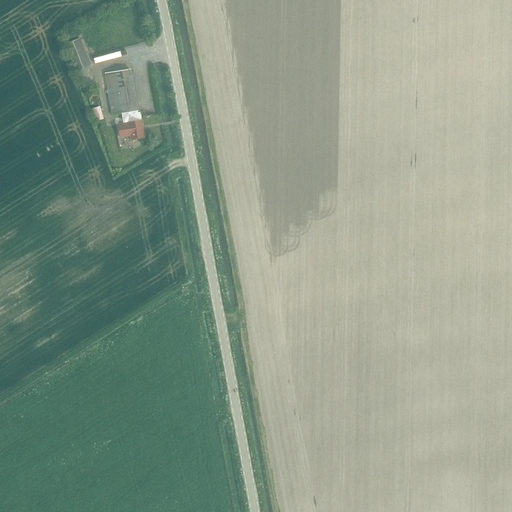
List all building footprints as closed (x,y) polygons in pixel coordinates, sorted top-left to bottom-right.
[(64,44),(76,72),(90,66),(79,38),(64,44)] [(105,74),(112,115),(137,111),(130,69),(105,74)] [(90,109),(94,122),(103,120),(99,107),(90,109)] [(130,138),(130,139),(144,137),(140,112),(121,115),(123,124),(117,125),(120,140),(130,138)] [(240,142),(250,203),(270,200),(271,210),(287,208),(278,153),(263,155),(262,145),(250,147),(249,141),(240,142)]
